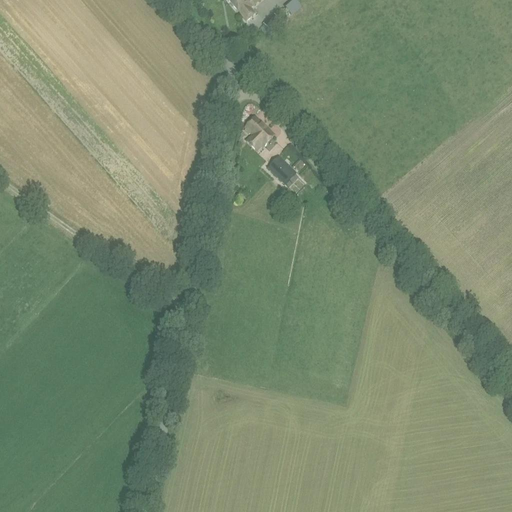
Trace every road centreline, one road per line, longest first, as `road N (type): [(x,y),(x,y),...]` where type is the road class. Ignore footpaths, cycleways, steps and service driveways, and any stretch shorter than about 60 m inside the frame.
road 1 (unclassified): [(146,511),(239,79)]
road 2 (unclassified): [(511,391),(239,79)]
